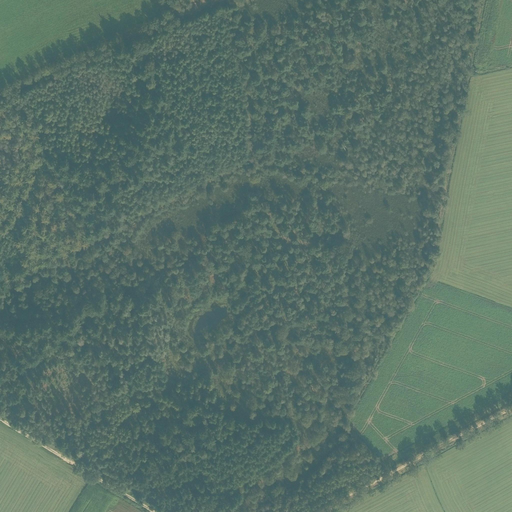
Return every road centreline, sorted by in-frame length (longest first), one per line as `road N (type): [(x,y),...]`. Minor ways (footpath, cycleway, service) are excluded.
road 1 (track): [(0,289),(243,165)]
road 2 (track): [(0,92),(210,0)]
road 3 (track): [(511,408),(318,511)]
road 4 (track): [(148,511),(0,420)]
